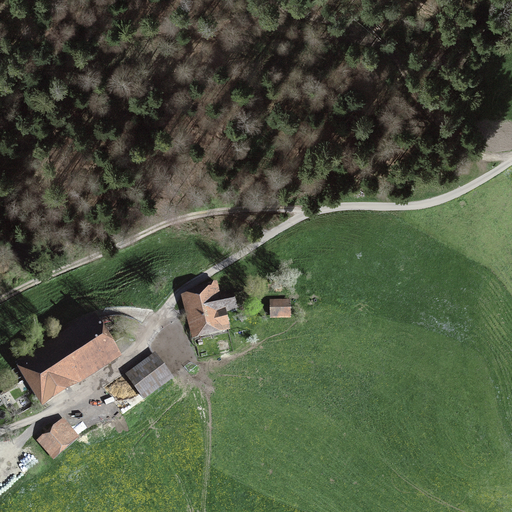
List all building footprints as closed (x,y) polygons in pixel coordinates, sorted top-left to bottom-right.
[(233,294),(221,298),(217,284),(189,292),(188,296),(182,298),(184,306),(191,304),(198,331),(228,323),(224,309),(236,306),(233,294)] [(274,316),(289,315),(289,303),(274,303),(274,316)] [(45,398),(117,351),(112,344),(123,337),(122,336),(112,318),(112,317),(75,327),(37,352),(41,359),(27,369),(45,398)] [(130,378),(136,386),(145,399),(172,379),(157,359),(130,378)] [(78,439),(63,421),(54,429),(39,441),(55,459),(78,439)]
